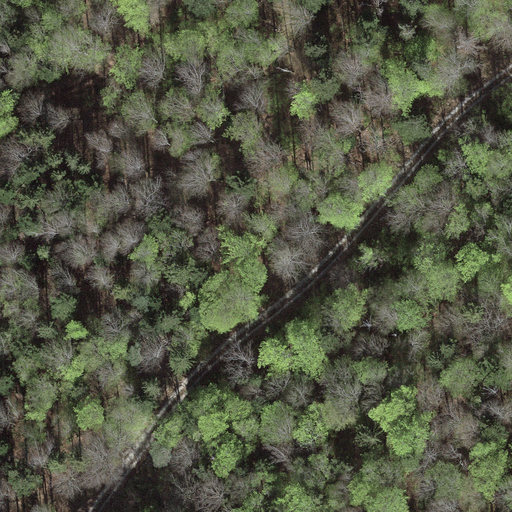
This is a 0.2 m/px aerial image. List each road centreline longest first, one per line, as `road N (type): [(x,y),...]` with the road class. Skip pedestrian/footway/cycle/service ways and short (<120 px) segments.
road 1 (track): [(92,511),(184,380),(279,308),(450,119),(511,68)]
road 2 (track): [(174,0),(107,67),(0,115)]
